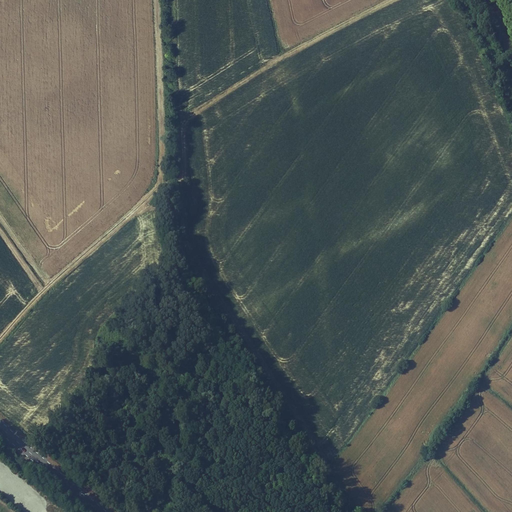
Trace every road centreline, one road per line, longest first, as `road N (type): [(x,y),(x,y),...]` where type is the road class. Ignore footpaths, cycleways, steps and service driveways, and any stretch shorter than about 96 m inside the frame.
road 1 (track): [(0,339),(154,190),(193,177)]
road 2 (primary): [(104,511),(0,424)]
